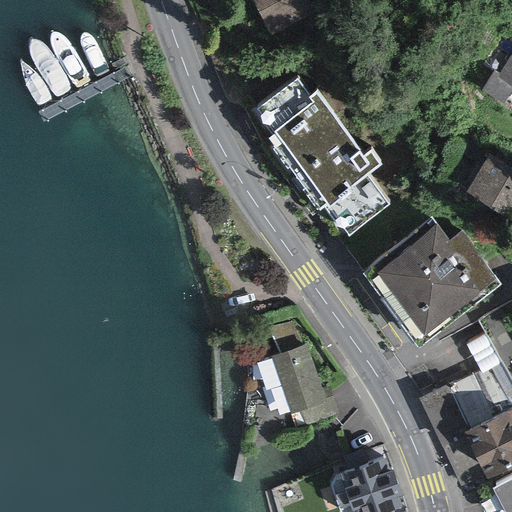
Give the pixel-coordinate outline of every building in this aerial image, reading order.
[(303,0),(263,0),(275,23),(307,6),(303,0)] [(511,55),(492,91),(511,102),(511,55)] [(302,79),(260,108),(332,211),(384,175),(366,150),(356,157),(302,79)] [(511,164),(494,154),(473,190),(511,211),(511,164)] [(437,224),(381,261),(427,330),(508,277),(473,224),(448,240),(437,224)] [(309,345),(277,356),(297,411),(328,400),(309,345)] [(475,424),(509,411),(489,365),(424,393),(445,438),(475,424)] [(511,409),(509,411),(475,424),(493,468),(511,460),(511,409)] [(384,511),(408,502),(387,454),(338,476),(353,511),(384,511)] [(511,511),(511,481),(499,488),(511,511)]
